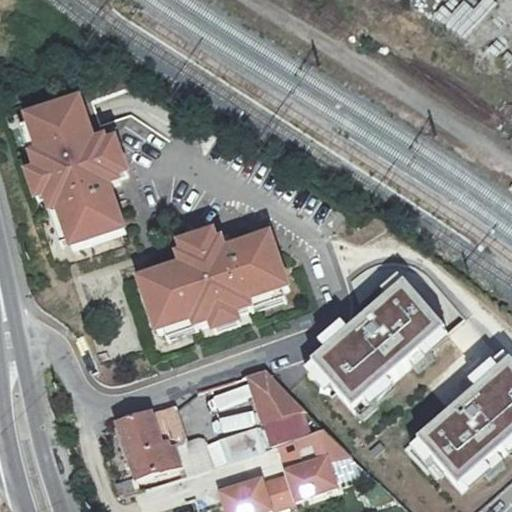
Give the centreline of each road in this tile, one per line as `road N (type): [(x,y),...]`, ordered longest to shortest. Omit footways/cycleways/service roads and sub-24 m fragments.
road 1 (unclassified): [(5,338),(30,335),(58,349),(78,395),(118,409),(317,336),(341,309)]
road 2 (track): [(511,174),(258,0)]
road 3 (unknown): [(341,309),(373,263),(386,254),(402,257),(436,276),(511,363)]
road 4 (secondary): [(62,511),(5,338)]
